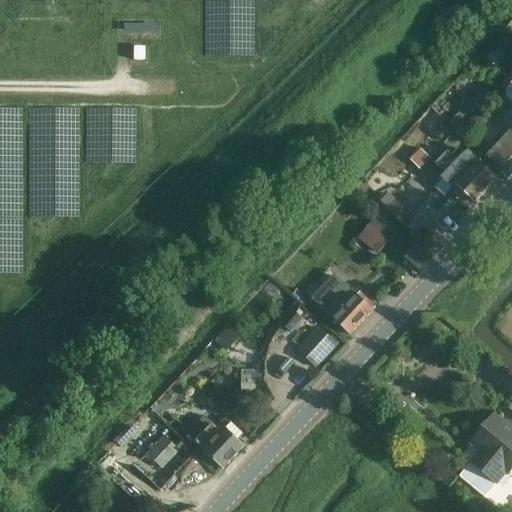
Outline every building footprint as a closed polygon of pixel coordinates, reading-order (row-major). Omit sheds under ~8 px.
[(142,46),(131,46),(131,59),(142,59),(142,46)] [(474,116),(466,125),(466,128),(472,133),(475,133),(484,124),(484,121),(478,115),(474,116)] [(430,160),(419,148),(408,159),(420,171),(430,160)] [(465,156),(460,152),(452,159),(447,155),(435,168),(444,177),(442,179),(466,202),(469,199),(474,203),(496,179),(468,153),(465,156)] [(384,193),(378,200),(386,208),(393,201),(384,193)] [(401,225),(409,215),(394,202),(386,211),(401,225)] [(358,206),(352,212),(361,220),(366,214),(358,206)] [(394,234),(377,220),(376,219),(358,239),(359,239),(377,255),(394,234)] [(427,238),(420,246),(429,254),(436,246),(432,242),(427,238)] [(404,257),(403,258),(417,271),(428,260),(413,246),(404,257)] [(355,297),(334,276),(312,299),(334,319),(333,320),(350,336),(374,311),(357,295),(355,297)] [(227,328),(214,342),(226,352),(239,338),(227,328)] [(317,369),(338,346),(319,329),(298,352),(317,369)] [(511,428),(495,415),(470,445),(479,452),(470,463),(497,485),(506,474),(507,475),(511,469),(511,428)] [(204,417),(187,436),(204,452),(203,453),(223,471),(245,447),(238,441),(243,435),(231,423),(226,429),(221,433),(204,417)] [(160,471),(178,452),(162,437),(144,456),(160,471)] [(126,511),(111,499),(100,511),(126,511)]
